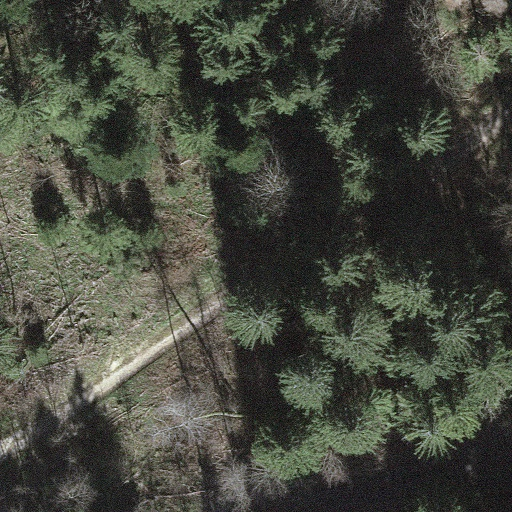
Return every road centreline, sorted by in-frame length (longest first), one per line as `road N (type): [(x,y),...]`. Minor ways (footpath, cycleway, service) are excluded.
road 1 (track): [(511,105),(456,152),(253,277),(0,453)]
road 2 (unclassified): [(291,511),(511,441)]
